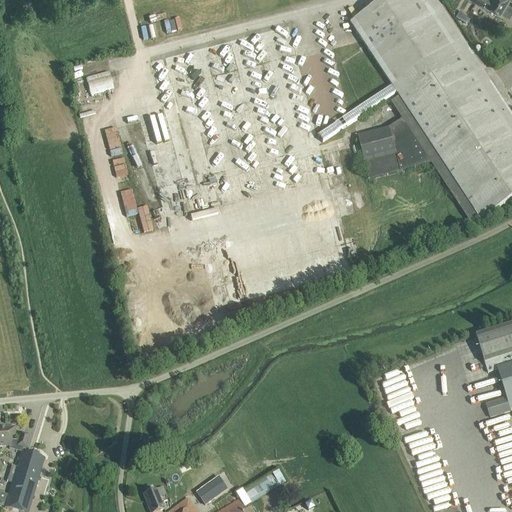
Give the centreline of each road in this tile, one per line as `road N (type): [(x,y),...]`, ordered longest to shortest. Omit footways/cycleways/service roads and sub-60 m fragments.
road 1 (unclassified): [(135,390),(511,223)]
road 2 (unclassified): [(0,404),(135,390)]
